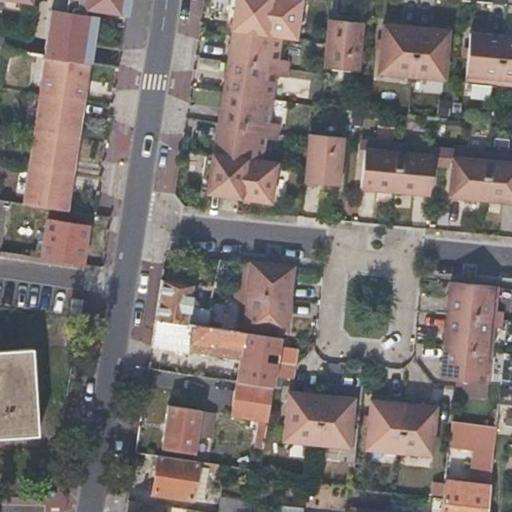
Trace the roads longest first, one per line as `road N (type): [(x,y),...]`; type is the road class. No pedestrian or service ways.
road 1 (residential): [(135,223),(91,511)]
road 2 (residential): [(340,240),(329,337),(337,346),(391,351),(400,343),(410,249)]
road 3 (residential): [(166,0),(135,223)]
road 4 (residential): [(135,223),(340,240)]
